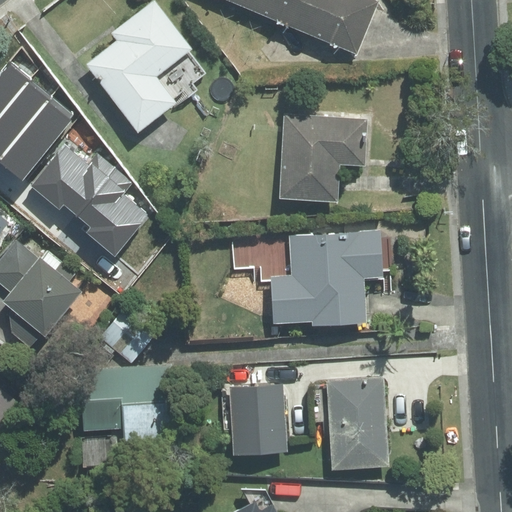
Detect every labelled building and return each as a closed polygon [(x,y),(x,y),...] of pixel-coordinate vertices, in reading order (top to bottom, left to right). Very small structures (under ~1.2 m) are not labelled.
[(120,35),(90,59),(142,126),(181,96),(162,71),(196,45),(161,0),(150,0),(115,28),(120,35)] [(243,0),(363,48),(381,0),(243,0)] [(57,84),(0,128),(0,161),(20,186),(92,129),(57,84)] [(371,113),(287,110),(284,193),(343,195),(344,159),(369,160),(371,113)] [(0,206),(0,232),(13,217),(0,206)] [(384,225),(293,231),(295,271),(275,273),(278,318),(316,315),(316,319),(371,315),(368,273),(387,272),(384,225)] [(0,278),(13,289),(9,295),(18,302),(13,307),(13,326),(34,344),(48,326),(51,328),(88,285),(75,275),(79,270),(50,247),(47,252),(44,250),(32,265),(14,250),(0,267),(0,278)] [(132,359),(160,327),(130,301),(102,333),(132,359)] [(387,372),(331,376),(336,464),(392,461),(387,372)] [(0,373),(0,425),(25,393),(0,373)] [(285,379),(232,383),(238,450),(291,446),(285,379)] [(260,493),(229,509),(230,511),(286,511),(279,496),(265,503),(260,493)]
